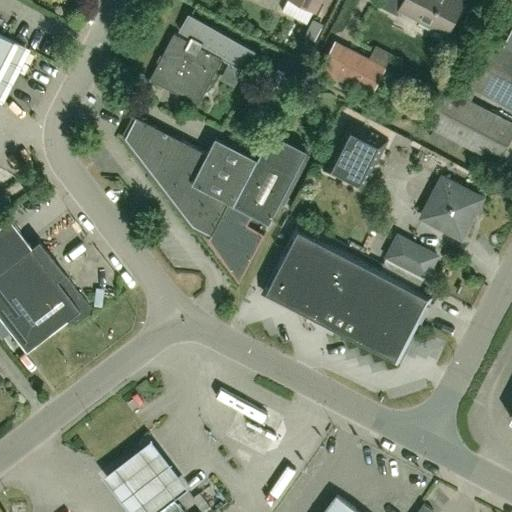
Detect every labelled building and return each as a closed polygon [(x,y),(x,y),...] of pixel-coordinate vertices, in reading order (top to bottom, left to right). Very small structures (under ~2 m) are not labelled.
[(292,0),(315,12),(321,0),(292,0)] [(383,0),(381,6),(398,15),(400,10),(447,34),(464,0),(383,0)] [(223,57),(201,46),(202,43),(247,69),(257,50),(189,12),(179,30),(191,37),(189,40),(174,32),(150,78),(199,103),(223,57)] [(511,29),(501,48),(511,54),(511,29)] [(0,89),(23,45),(0,33),(0,89)] [(320,69),(371,96),(387,66),(336,39),(320,69)] [(511,108),(511,54),(501,48),(487,41),(464,84),(511,108)] [(25,82),(19,93),(35,102),(41,90),(25,82)] [(427,124),(499,162),(511,136),(511,121),(446,87),(427,124)] [(193,225),(211,234),(209,237),(246,268),(269,222),(307,150),(272,131),(258,158),(216,136),(207,153),(137,116),(125,137),(193,225)] [(322,170),(363,191),(389,140),(348,119),(322,170)] [(480,197),(443,178),(424,215),(461,235),(480,197)] [(66,276),(58,275),(55,277),(11,219),(0,227),(0,317),(24,349),(65,317),(68,321),(76,322),(88,313),(89,305),(66,276)] [(298,228),(275,274),(265,292),(353,337),(396,360),(408,337),(430,296),(298,228)] [(398,235),(387,256),(426,276),(437,255),(398,235)] [(66,429),(86,418),(81,408),(61,419),(66,429)] [(146,430),(112,455),(147,503),(160,494),(157,490),(192,464),(173,437),(161,446),(156,439),(154,440),(146,430)] [(204,511),(211,507),(200,492),(193,497),(203,511),(204,511)] [(362,511),(337,494),(324,511),(362,511)] [(200,511),(199,511),(186,511),(179,503),(166,511),(200,511)]
